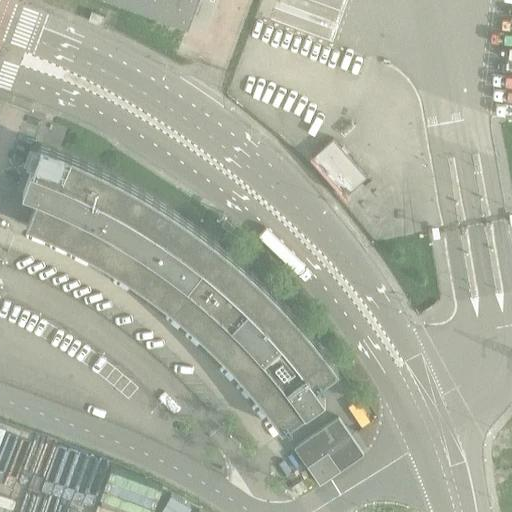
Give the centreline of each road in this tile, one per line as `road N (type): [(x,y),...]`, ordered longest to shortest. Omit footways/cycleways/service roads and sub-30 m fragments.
road 1 (tertiary): [(433,438),(414,357),(365,278),(291,191),(225,135),(156,93),(22,29)]
road 2 (tertiary): [(0,76),(163,147),(227,188),(313,269),(433,438)]
road 3 (unclassified): [(250,511),(164,462),(0,397)]
road 4 (unclassified): [(433,438),(316,511)]
